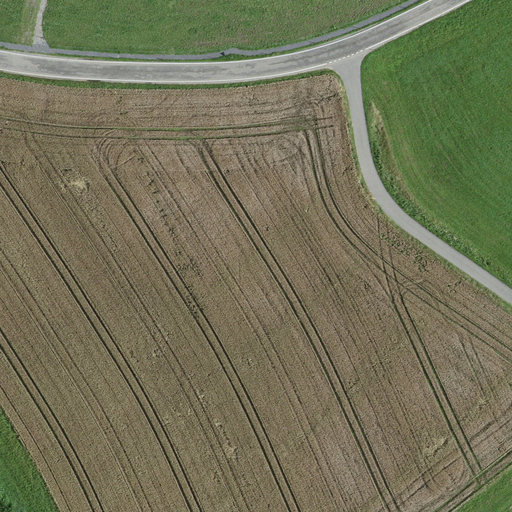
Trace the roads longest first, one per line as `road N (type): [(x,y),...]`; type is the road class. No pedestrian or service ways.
road 1 (unclassified): [(0,57),(87,70),(208,70),(340,48),(441,0)]
road 2 (track): [(511,298),(391,209),(369,178),(340,48)]
